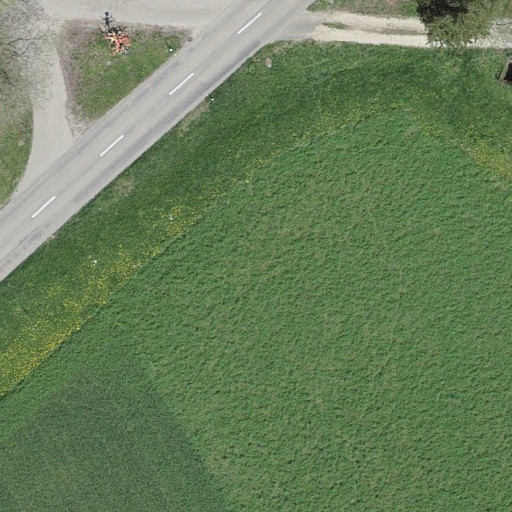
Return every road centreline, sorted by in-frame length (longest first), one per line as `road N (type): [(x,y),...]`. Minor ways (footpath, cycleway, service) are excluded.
road 1 (tertiary): [(276,0),(0,246)]
road 2 (track): [(256,17),(511,38)]
